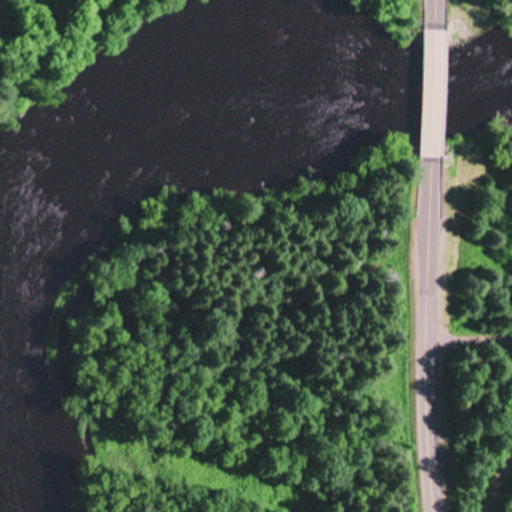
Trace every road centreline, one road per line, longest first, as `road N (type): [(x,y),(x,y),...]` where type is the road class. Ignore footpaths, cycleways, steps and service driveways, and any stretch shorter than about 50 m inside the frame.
road 1 (tertiary): [(428,191),(437,511)]
road 2 (tertiary): [(432,0),(428,191)]
